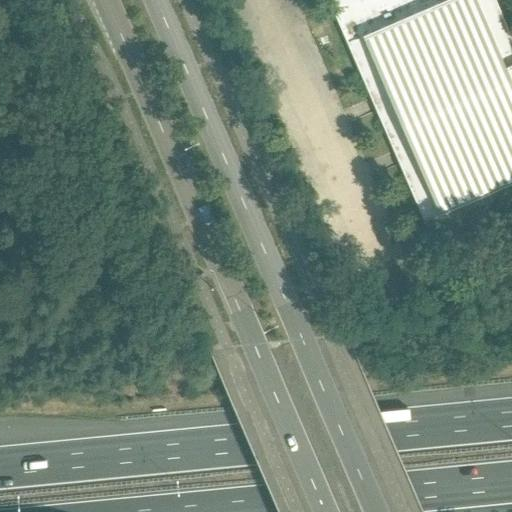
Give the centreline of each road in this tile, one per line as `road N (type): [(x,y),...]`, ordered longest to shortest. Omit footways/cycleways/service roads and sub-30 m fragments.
road 1 (secondary): [(377,511),(155,0)]
road 2 (secondary): [(105,0),(325,511)]
road 3 (motorway): [(511,418),(0,468)]
road 4 (motorway): [(211,511),(511,481)]
road 5 (track): [(0,63),(37,156),(0,208)]
